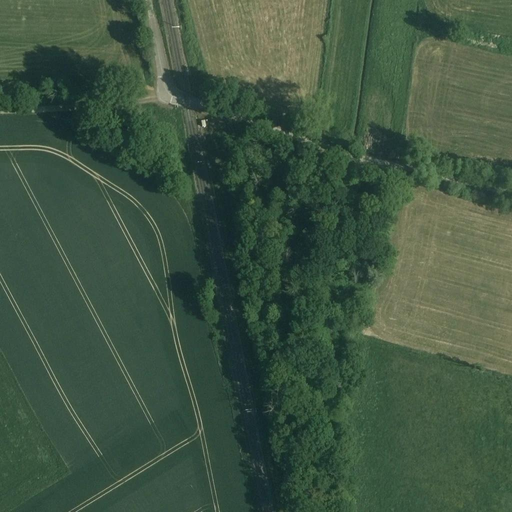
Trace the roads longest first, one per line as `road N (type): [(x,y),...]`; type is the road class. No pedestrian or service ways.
road 1 (track): [(511,190),(340,152),(171,100),(148,0)]
road 2 (track): [(0,109),(171,100)]
